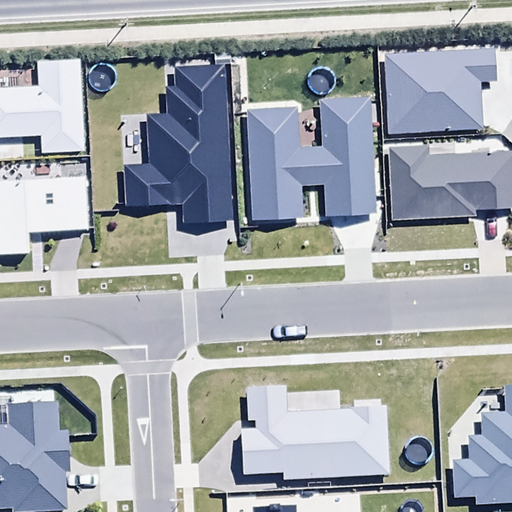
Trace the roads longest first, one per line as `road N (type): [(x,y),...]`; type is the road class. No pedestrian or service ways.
road 1 (residential): [(511,300),(143,320)]
road 2 (residential): [(153,511),(143,320)]
road 3 (residential): [(143,320),(0,327)]
